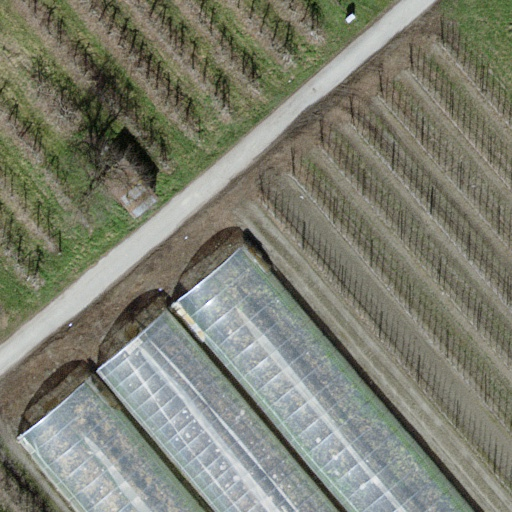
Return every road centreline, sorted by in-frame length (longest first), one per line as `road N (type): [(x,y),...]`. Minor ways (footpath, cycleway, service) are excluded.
road 1 (unclassified): [(366,0),(0,307)]
road 2 (track): [(85,511),(0,412)]
